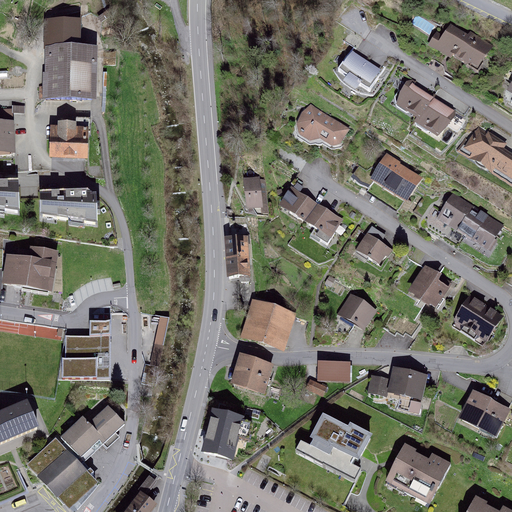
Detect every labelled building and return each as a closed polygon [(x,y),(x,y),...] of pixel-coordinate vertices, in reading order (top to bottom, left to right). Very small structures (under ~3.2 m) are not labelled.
[(487,50),(446,25),(434,46),(475,71),(487,50)] [(350,72),(381,90),(395,67),(364,49),(350,72)] [(47,107),(105,109),(107,57),(50,54),(47,107)] [(404,104),(450,131),(464,108),(417,81),(404,104)] [(309,130),(340,148),(354,125),(322,107),(309,130)] [(0,159),(23,158),(18,110),(0,112),(0,159)] [(56,166),(97,166),(97,123),(77,123),(77,130),(63,130),(63,133),(56,133),(56,166)] [(464,153),(511,180),(511,145),(479,127),(464,153)] [(366,185),(399,207),(415,184),(382,161),(366,185)] [(241,184),(243,212),(263,210),(261,182),(241,184)] [(283,205),(335,235),(348,212),(297,182),(283,205)] [(0,218),(29,221),(29,206),(26,189),(0,188),(0,218)] [(43,223),(107,232),(107,211),(97,199),(63,199),(63,196),(45,196),(43,223)] [(437,221),(486,253),(502,229),(453,198),(437,221)] [(355,256),(381,271),(393,249),(383,243),(386,238),(371,228),(368,233),(355,256)] [(228,239),(232,274),(259,271),(254,236),(228,239)] [(32,265),(11,262),(6,293),(58,301),(64,256),(34,252),(32,265)] [(405,298),(430,313),(443,293),(432,286),(435,281),(422,273),(405,298)] [(453,325),(485,344),(500,319),(468,300),(453,325)] [(338,320),(361,334),(371,316),(348,302),(338,320)] [(240,341),(281,353),(291,320),(250,307),(240,341)] [(151,362),(159,364),(170,315),(162,314),(151,362)] [(96,343),(72,343),(71,386),(117,387),(118,330),(97,329),(96,343)] [(229,389),(261,398),(269,370),(237,361),(229,389)] [(393,393),(428,399),(433,373),(398,367),(393,393)] [(315,386),(347,386),(347,368),(315,368),(315,386)] [(375,392),(391,394),(392,374),(376,373),(375,392)] [(457,425),(491,441),(505,414),(470,397),(457,425)] [(0,445),(37,430),(27,405),(0,415),(0,445)] [(95,432),(88,425),(68,443),(87,463),(107,445),(110,449),(129,431),(113,414),(95,432)] [(202,451),(237,457),(243,424),(208,418),(202,451)] [(258,466),(346,507),(377,440),(347,427),(344,434),(315,421),(302,448),(272,435),(258,466)] [(393,473),(434,490),(447,459),(406,442),(393,473)] [(95,484),(58,444),(32,468),(69,508),(95,484)] [(473,511),(511,511),(511,510),(480,497),(473,511)] [(151,511),(153,510),(138,499),(128,511),(151,511)]
